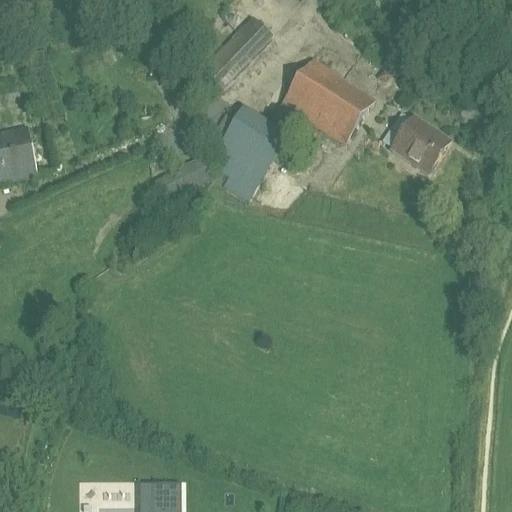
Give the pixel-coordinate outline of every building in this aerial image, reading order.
[(270,40),(251,22),(201,74),(220,92),(270,40)] [(276,121),(294,133),(302,120),(346,149),(375,104),(314,63),(276,121)] [(481,127),(480,129),(501,138),(507,122),(487,114),(466,105),(460,117),(481,127)] [(272,164),(282,147),(286,139),(242,110),(217,154),(222,157),(214,172),(228,181),(223,190),(249,204),(272,164)] [(414,121),(392,153),(428,178),(451,145),(414,121)] [(0,190),(37,184),(28,131),(0,136),(0,190)] [(165,208),(175,203),(216,180),(204,161),(154,187),(165,208)] [(176,511),(176,489),(151,489),(150,511),(176,511)]
